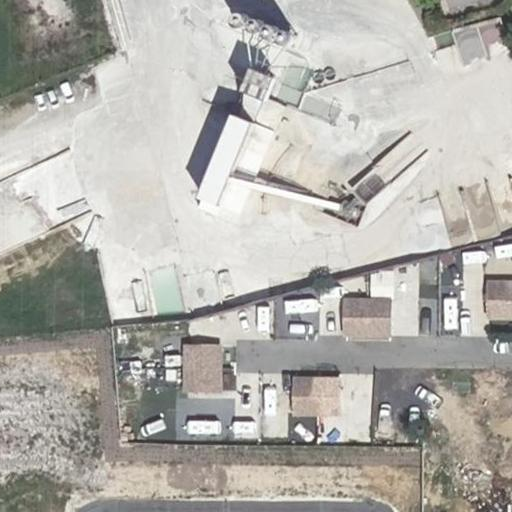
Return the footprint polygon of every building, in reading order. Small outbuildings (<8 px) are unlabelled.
[(450,0),(453,8),(483,0),(450,0)] [(258,22),(257,23),(256,27),(256,28),(257,30),(258,31),(259,32),(260,33),(262,34),(263,34),(265,34),(266,34),(267,33),(268,33),(269,32),(269,31),(270,30),(271,29),(271,28),(271,26),(271,25),(270,23),(269,22),(267,20),(266,20),(265,19),(263,19),(262,20),(261,20),(260,20),(259,21),(258,22)] [(275,26),(274,27),(273,27),(271,29),(271,32),(271,35),(272,37),(273,38),(274,39),(276,40),(278,40),(279,40),(281,40),(283,39),(284,37),(284,36),(285,35),(285,33),(285,32),(285,29),(283,28),(283,27),(281,26),(279,25),(278,25),(277,25),(275,26)] [(288,44),(290,45),(291,46),(293,46),(295,46),(296,45),(297,44),(298,44),(299,42),(300,41),(300,40),(300,39),(300,38),(300,36),(299,35),(298,34),(297,33),(296,32),(295,32),(294,31),(293,31),(291,31),(290,32),(289,32),(287,34),(286,35),(286,36),(285,38),(285,39),(286,41),(286,42),(287,43),(288,44)] [(268,99),(277,77),(263,71),(210,201),(223,206),(259,119),(286,117),(290,108),(268,99)] [(213,112),(187,199),(208,205),(234,118),(213,112)] [(490,318),(511,318),(511,284),(489,285),(490,318)] [(346,335),(390,336),(391,302),(347,302),(346,335)] [(187,391),(220,392),(221,348),(187,347),(187,391)] [(296,414),(340,414),(340,381),(296,381),(296,414)]
